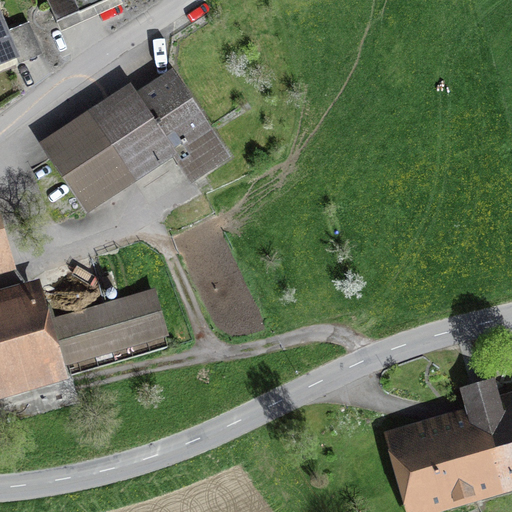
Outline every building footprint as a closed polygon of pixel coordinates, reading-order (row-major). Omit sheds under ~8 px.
[(1,0),(0,0),(0,68),(24,60),(1,0)] [(144,0),(57,0),(49,4),(65,37),(144,0)] [(223,144),(171,61),(41,142),(93,225),(223,144)] [(0,197),(0,279),(24,273),(0,197)] [(72,197),(50,204),(55,221),(77,215),(72,197)] [(175,346),(159,293),(61,322),(77,375),(175,346)] [(0,407),(79,384),(77,375),(61,322),(54,294),(0,309),(0,407)] [(471,413),(391,438),(412,511),(455,511),(511,497),(511,399),(509,400),(504,382),(466,392),(471,413)]
